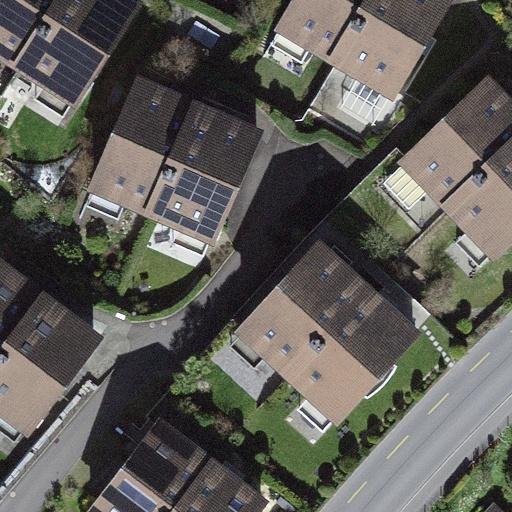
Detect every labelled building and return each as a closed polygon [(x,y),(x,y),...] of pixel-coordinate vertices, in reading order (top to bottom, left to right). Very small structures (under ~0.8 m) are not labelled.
[(0,0),(0,53),(19,65),(58,0),(0,0)] [(134,4),(126,0),(58,0),(19,65),(75,100),(134,4)] [(299,0),(285,22),(334,56),(374,0),(299,0)] [(454,2),(450,0),(374,0),(334,56),(387,95),(454,2)] [(511,95),(496,79),(406,165),(447,208),(511,146),(511,95)] [(144,87),(102,189),(157,211),(198,109),(144,87)] [(258,134),(198,109),(157,211),(216,235),(258,134)] [(511,236),(511,146),(447,208),(493,255),(511,236)] [(321,245),(238,337),(283,377),(365,285),(321,245)] [(0,267),(0,362),(45,300),(0,267)] [(414,329),(365,285),(283,377),(332,421),(414,329)] [(99,338),(45,300),(0,362),(0,407),(32,431),(99,338)] [(159,428),(98,511),(172,511),(208,463),(159,428)] [(254,511),(262,501),(208,463),(172,511),(254,511)]
